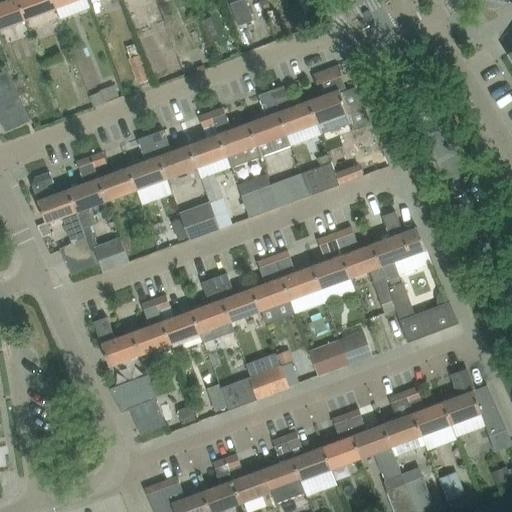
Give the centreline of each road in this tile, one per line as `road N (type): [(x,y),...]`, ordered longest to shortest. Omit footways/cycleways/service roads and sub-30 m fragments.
road 1 (residential): [(53,305),(399,173)]
road 2 (residential): [(128,467),(474,337)]
road 3 (residential): [(0,158),(318,40),(341,40)]
road 4 (tertiary): [(511,275),(387,43)]
road 5 (residential): [(0,309),(38,500)]
road 6 (residential): [(128,467),(53,305)]
road 7 (residential): [(434,15),(511,150)]
